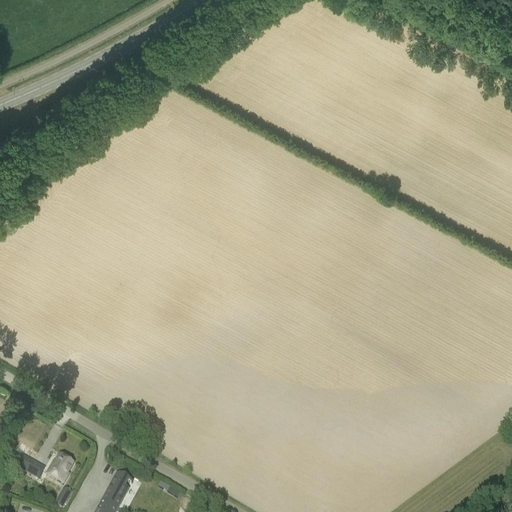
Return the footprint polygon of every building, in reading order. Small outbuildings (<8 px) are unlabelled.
[(53,467),(51,466),(46,476),(63,485),(68,476),(67,475),(73,465),(59,456),(53,467)] [(17,468),(39,481),(45,469),(23,457),(17,468)] [(101,502),(117,510),(128,492),(122,488),(127,479),(116,474),(101,502)] [(181,498),(183,493),(162,484),(160,489),(181,498)] [(72,492),(63,488),(57,505),(65,508),(72,492)] [(116,511),(117,510),(101,502),(95,511),(116,511)]
